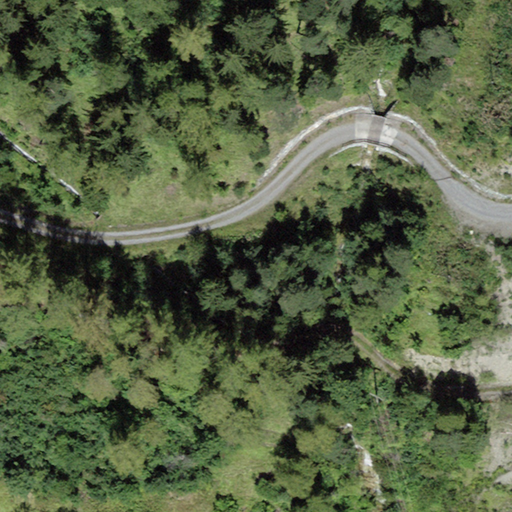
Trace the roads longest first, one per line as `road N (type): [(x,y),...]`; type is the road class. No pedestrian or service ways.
road 1 (unclassified): [(0,217),(96,239),(152,240),(223,227),(309,153),(347,134),(376,132),(404,141),(460,200),(511,215)]
road 2 (track): [(0,246),(149,275),(266,274)]
